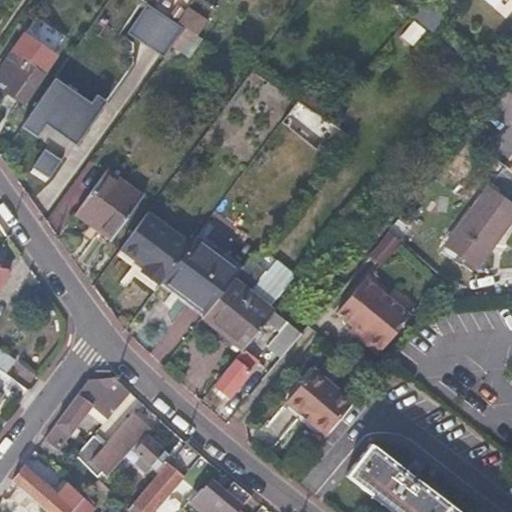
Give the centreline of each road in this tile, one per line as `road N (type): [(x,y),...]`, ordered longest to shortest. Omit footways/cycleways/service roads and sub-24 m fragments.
road 1 (residential): [(102,334),(306,511)]
road 2 (residential): [(0,185),(102,334)]
road 3 (residential): [(0,474),(102,334)]
